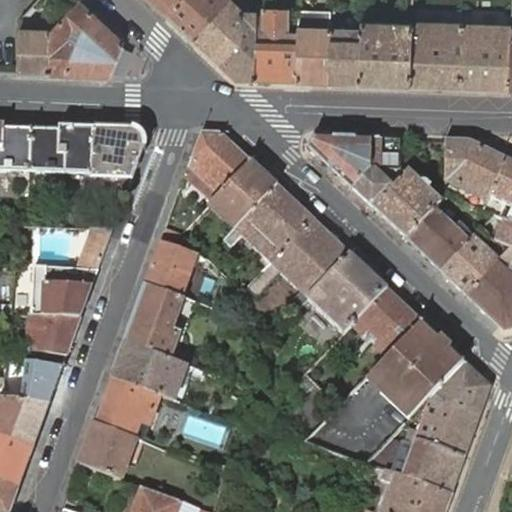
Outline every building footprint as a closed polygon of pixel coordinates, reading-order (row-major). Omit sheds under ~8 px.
[(150,0),(166,15),(180,0),(150,0)] [(180,0),(166,15),(192,39),(228,0),(180,0)] [(192,39),(219,64),(243,14),(228,0),(192,39)] [(123,43),(78,1),(60,20),(49,32),(48,73),(109,75),(123,43)] [(253,81),(296,82),(298,33),(286,32),(287,11),(264,10),(263,32),(256,32),(253,81)] [(296,82),(328,84),(330,29),(330,28),(331,12),(299,11),(298,28),(298,33),(296,82)] [(236,80),(253,81),(256,32),(256,15),(243,14),(219,64),(236,80)] [(60,20),(20,19),(20,31),(18,72),(48,73),(49,32),(60,20)] [(359,85),(408,86),(412,24),(362,22),(362,29),(359,85)] [(408,86),(459,88),(462,25),(412,24),(408,86)] [(459,88),(509,90),(511,41),(511,35),(511,27),(462,25),(459,88)] [(328,84),(359,85),(362,29),(330,28),(330,29),(328,84)] [(0,173),(30,174),(31,128),(4,126),(2,155),(0,154),(0,173)] [(59,157),(60,128),(31,128),(30,174),(48,174),(65,175),(66,157),(59,157)] [(92,176),(94,130),(60,128),(59,157),(66,157),(65,175),(73,176),(92,176)] [(133,131),(94,130),(92,176),(92,178),(92,181),(92,189),(127,193),(131,182),(144,148),(144,147),(144,145),(144,144),(144,143),(143,143),(143,142),(142,140),(142,139),(141,138),(141,137),(140,136),(139,135),(138,134),(137,133),(137,132),(136,132),(135,131),(134,131),(133,131)] [(201,133),(184,179),(212,205),(251,163),(220,134),(201,133)] [(400,172),(401,140),(379,140),(314,137),(309,149),(352,189),(369,171),(378,171),(400,172)] [(466,143),(445,142),(446,182),(487,203),(490,197),(507,161),(474,145),(471,144),(466,143)] [(511,164),(507,161),(490,197),(511,207),(511,164)] [(251,163),(212,205),(209,208),(198,219),(203,224),(214,213),(235,232),(277,188),(251,163)] [(408,170),(406,172),(401,178),(373,209),(406,240),(435,209),(441,202),(429,190),(436,183),(427,174),(421,182),(408,170)] [(406,172),(400,172),(378,171),(369,171),(352,189),(373,209),(401,178),(406,172)] [(314,222),(277,188),(235,232),(224,243),(231,250),(242,239),(249,245),(253,249),(265,259),(261,264),(268,269),(314,222)] [(125,197),(127,193),(92,189),(92,194),(91,195),(125,197)] [(456,229),(435,209),(406,240),(441,272),(473,237),(468,232),(464,237),(456,229)] [(511,222),(508,221),(503,219),(495,241),(511,247),(511,222)] [(351,256),(314,222),(268,269),(255,283),(261,288),(267,282),(292,306),(288,310),(287,309),(283,314),(290,321),(307,301),(351,256)] [(491,227),(487,223),(482,228),(489,233),(491,227)] [(460,224),(456,229),(464,237),(468,232),(460,224)] [(473,237),(441,272),(466,296),(498,262),(479,244),(489,233),(482,228),(473,237)] [(166,231),(161,244),(171,248),(181,237),(166,231)] [(171,248),(161,244),(145,286),(181,298),(196,303),(225,314),(234,286),(208,261),(202,259),(196,257),(171,248)] [(511,330),(511,329),(511,275),(507,271),(511,265),(511,247),(498,262),(466,296),(504,332),(511,330)] [(387,290),(351,256),(307,301),(344,335),(353,326),(358,321),(387,290)] [(80,320),(98,272),(33,269),(31,318),(32,318),(80,320)] [(181,298),(145,286),(124,345),(167,361),(171,350),(176,336),(169,334),(181,298)] [(421,322),(387,290),(358,321),(353,326),(363,335),(368,330),(381,343),(376,348),(387,358),(392,352),(421,322)] [(66,358),(80,320),(32,318),(28,354),(66,358)] [(440,340),(421,322),(392,352),(387,358),(378,367),(366,380),(379,392),(409,422),(425,404),(428,401),(429,400),(465,363),(440,340)] [(368,330),(363,335),(367,340),(372,344),(376,348),(381,343),(368,330)] [(173,402),(186,367),(167,361),(124,345),(111,380),(158,397),(173,402)] [(490,386),(465,363),(429,400),(428,401),(429,402),(480,419),(490,389),(490,386)] [(111,380),(95,426),(132,440),(139,422),(148,426),(158,397),(111,380)] [(49,405),(55,388),(24,385),(22,403),(49,405)] [(0,437),(32,450),(49,405),(22,403),(2,401),(0,407),(0,437)] [(465,459),(480,419),(429,402),(418,434),(415,441),(465,459)] [(120,481),(134,440),(132,440),(95,426),(80,467),(120,481)] [(418,434),(411,432),(406,444),(413,446),(401,477),(452,496),(465,459),(415,441),(418,434)] [(0,483),(18,491),(32,450),(0,437),(0,483)] [(413,446),(406,444),(404,443),(392,474),(401,477),(413,446)] [(216,460),(212,469),(224,474),(228,464),(216,460)] [(385,472),(381,470),(379,475),(375,484),(383,487),(373,511),(379,511),(386,492),(388,492),(391,484),(381,481),(385,472)] [(445,511),(452,496),(401,477),(392,474),(385,472),(381,481),(391,484),(388,492),(386,492),(379,511),(445,511)] [(0,511),(9,511),(18,491),(0,483),(0,511)] [(132,511),(175,511),(179,503),(141,489),(132,511)] [(199,511),(200,511),(179,503),(175,511),(199,511)]
